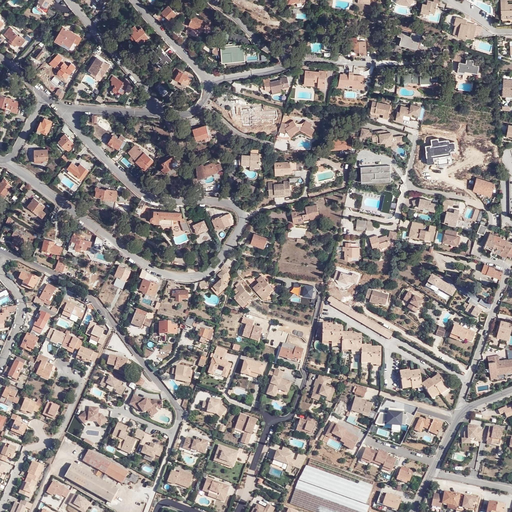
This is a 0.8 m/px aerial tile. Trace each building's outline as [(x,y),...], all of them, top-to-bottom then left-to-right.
[(437,1),(434,0),(433,0),(432,0),(433,1),(427,0),(427,3),(423,2),(421,11),(434,13),(434,9),(436,9),(437,2),(437,1)] [(500,0),(501,17),(511,16),(511,3),(508,4),(507,0),(500,0)] [(177,13),(169,5),(162,12),(166,16),(167,16),(171,19),(177,13)] [(207,20),(193,15),(190,24),(202,29),(203,24),(205,25),(207,20)] [(455,23),(457,16),(449,15),(448,21),(455,23)] [(468,19),(457,16),(455,23),(454,29),(459,30),(458,33),(467,35),(468,34),(475,36),(478,23),(470,22),(470,23),(467,23),(467,21),(468,19)] [(99,17),(94,21),(98,25),(103,21),(99,17)] [(316,32),(316,43),(322,43),(322,51),(332,51),(332,34),(329,34),(329,30),(332,31),(333,21),(321,21),(321,32),(316,32)] [(55,39),(63,26),(61,25),(53,38),(55,39)] [(135,25),(131,29),(132,32),(131,33),(131,36),(133,38),(136,38),(139,43),(143,40),(144,41),(149,37),(145,33),(146,32),(142,27),(138,30),(135,25)] [(13,29),(10,26),(4,33),(10,38),(8,40),(15,46),(17,44),(18,45),(20,46),(25,40),(20,34),(19,35),(13,30),(13,29)] [(82,37),(63,26),(55,39),(74,51),(82,37)] [(186,33),(197,36),(199,30),(188,27),(186,33)] [(411,42),(410,45),(417,47),(421,34),(413,32),(412,34),(404,31),(404,29),(400,28),(398,35),(402,36),(401,38),(401,39),(411,42)] [(184,34),(179,29),(175,33),(180,38),(184,34)] [(505,35),(497,35),(497,44),(503,44),(503,40),(505,40),(505,35)] [(361,53),(367,52),(366,40),(358,41),(357,36),(350,37),(351,42),(349,42),(350,52),(361,51),(361,53)] [(277,46),(283,49),(286,41),(280,38),(277,46)] [(226,59),(242,58),(241,47),(231,48),(231,51),(225,51),(226,59)] [(452,58),(453,50),(444,48),(443,56),(452,58)] [(45,52),(42,49),(36,56),(39,59),(42,55),(43,56),(45,52)] [(42,63),(49,55),(46,53),(40,61),(42,63)] [(88,69),(92,72),(96,74),(97,72),(102,76),(109,65),(107,64),(96,56),(88,69)] [(70,66),(61,59),(56,64),(60,68),(57,71),(57,73),(58,74),(59,75),(60,75),(61,75),(62,74),(66,77),(68,74),(69,75),(72,71),(69,68),(70,66)] [(463,70),(463,72),(478,74),(480,65),(473,64),(474,60),(467,59),(466,63),(459,61),(458,69),(463,70)] [(173,72),(171,75),(186,83),(190,75),(193,77),(194,75),(183,69),(182,71),(181,71),(181,69),(179,68),(178,69),(174,67),(172,71),(173,72)] [(323,75),(323,70),(319,69),(319,71),(319,73),(314,73),(314,71),(306,70),(304,84),(310,84),(310,83),(314,84),(314,81),(318,82),(317,86),(324,87),(325,75),(323,75)] [(363,88),(364,78),(360,78),(360,75),(355,74),(355,77),(353,77),(353,74),(353,71),(349,71),(349,74),(346,73),(343,73),(339,73),(338,86),(363,88)] [(404,82),(437,82),(438,73),(432,73),(432,71),(419,71),(418,73),(409,73),(409,72),(404,72),(404,82)] [(123,81),(114,75),(111,80),(112,80),(111,82),(115,84),(113,87),(113,89),(114,90),(115,91),(118,91),(121,93),(124,89),(130,93),(133,87),(128,84),(130,81),(125,78),(123,81)] [(270,82),(264,83),(261,84),(262,88),(265,87),(266,90),(272,89),(272,92),(281,90),(280,89),(289,86),(287,77),(285,78),(285,77),(280,78),(281,79),(270,82)] [(511,79),(504,79),(502,95),(507,95),(507,100),(511,100),(511,79)] [(162,86),(158,90),(163,96),(168,93),(162,86)] [(57,93),(63,98),(67,92),(60,88),(57,93)] [(18,106),(21,108),(22,103),(14,100),(0,95),(0,106),(6,108),(6,109),(16,112),(18,106)] [(166,102),(169,106),(174,99),(171,97),(166,102)] [(374,99),(371,109),(385,112),(384,116),(389,117),(392,103),(374,99)] [(259,104),(259,105),(259,107),(257,108),(256,106),(249,107),(249,111),(253,110),(253,113),(252,113),(252,117),(264,116),(263,112),(268,111),(267,103),(264,104),(264,103),(259,104)] [(405,112),(407,112),(413,114),(413,112),(419,113),(421,106),(412,103),(411,107),(401,105),(400,110),(398,110),(396,119),(405,121),(406,117),(404,116),(405,112)] [(41,121),(37,128),(41,130),(41,131),(46,134),(52,121),(44,117),(42,121),(41,121)] [(286,124),(281,122),(277,138),(289,140),(290,136),(289,135),(294,132),(299,129),(300,129),(311,135),(315,128),(311,126),(313,123),(306,119),(304,121),(302,123),(300,123),(297,123),(295,122),(293,119),(286,124)] [(102,120),(98,123),(106,130),(109,126),(102,120)] [(201,138),(209,135),(206,124),(193,128),(196,139),(201,138)] [(362,128),(360,136),(369,138),(369,137),(372,137),(372,140),(376,140),(377,142),(385,141),(385,143),(391,142),(393,143),(397,143),(397,144),(403,143),(402,135),(393,136),(392,133),(384,130),(372,131),(370,131),(370,129),(362,128)] [(68,150),(75,144),(65,133),(61,137),(62,138),(59,141),(60,141),(58,143),(64,150),(66,148),(68,150)] [(121,143),(125,137),(121,134),(118,138),(113,135),(108,142),(114,146),(114,145),(118,148),(121,143)] [(352,145),(351,137),(346,137),(335,137),(334,138),(333,140),(329,140),(330,148),(347,147),(347,146),(352,145)] [(153,160),(139,147),(138,148),(134,145),(128,152),(131,155),(146,169),(153,160)] [(48,159),(47,149),(34,149),(35,160),(41,159),(48,159)] [(259,162),(262,162),(263,153),(250,153),(250,155),(239,154),(239,163),(250,163),(250,166),(259,166),(259,162)] [(173,167),(179,164),(173,154),(171,155),(170,154),(159,160),(163,167),(162,168),(164,172),(173,167)] [(144,170),(146,169),(131,155),(128,158),(133,163),(135,162),(144,170)] [(69,169),(82,179),(89,170),(84,166),(82,169),(78,166),(71,161),(66,167),(69,169)] [(203,166),(203,164),(198,166),(198,177),(204,175),(222,169),(220,163),(215,165),(214,161),(203,166)] [(291,171),(291,170),(291,165),(290,162),(275,162),(275,172),(291,171)] [(386,176),(390,176),(390,164),(380,165),(380,163),(375,163),(375,178),(386,177),(386,176)] [(80,181),(82,179),(69,169),(68,171),(80,181)] [(4,177),(0,182),(0,194),(3,197),(8,190),(11,191),(13,188),(12,185),(9,182),(7,181),(8,179),(4,177)] [(491,195),(494,183),(477,178),(473,190),(491,195)] [(279,183),(279,194),(284,193),(284,191),(290,191),(289,181),(283,181),(284,183),(279,183)] [(274,182),(268,182),(269,192),(274,192),(274,194),(279,194),(279,183),(274,184),(274,182)] [(126,188),(120,184),(117,189),(123,192),(126,188)] [(115,200),(117,190),(106,188),(106,189),(100,188),(99,187),(97,186),(96,187),(95,197),(115,200)] [(30,196),(33,191),(29,188),(26,193),(27,194),(25,196),(27,198),(29,195),(30,196)] [(27,206),(38,214),(42,209),(45,205),(34,197),(27,206)] [(146,201),(142,198),(134,211),(139,214),(146,201)] [(427,209),(433,210),(435,203),(429,202),(429,201),(418,198),(410,201),(411,206),(415,205),(416,206),(416,209),(421,210),(422,209),(427,210),(427,209)] [(306,210),(300,211),(300,213),(297,213),(296,211),(296,210),(291,211),(293,222),(298,221),(314,218),(320,217),(317,204),(305,206),(306,210)] [(453,212),(446,210),(443,220),(448,221),(447,223),(455,225),(458,213),(453,212)] [(185,219),(185,218),(181,218),(181,213),(151,211),(151,216),(151,217),(150,218),(151,219),(151,220),(152,220),(153,221),(154,221),(154,222),(173,224),(173,222),(180,222),(184,231),(187,230),(188,233),(190,232),(185,222),(185,219)] [(233,222),(229,213),(223,216),(222,215),(215,218),(215,219),(213,220),(216,228),(219,227),(219,228),(233,222)] [(367,221),(357,219),(356,228),(366,229),(367,221)] [(207,228),(204,220),(193,225),(191,220),(187,221),(192,233),(196,232),(197,233),(207,228)] [(423,223),(411,220),(410,227),(415,228),(413,235),(419,236),(424,238),(424,236),(433,238),(435,226),(429,224),(427,229),(422,228),(423,223)] [(478,231),(477,232),(484,235),(487,226),(481,224),(478,231)] [(415,228),(410,227),(408,236),(419,239),(419,236),(413,235),(415,228)] [(305,236),(305,228),(289,229),(290,237),(305,236)] [(456,236),(457,231),(445,228),(443,239),(454,243),(455,239),(456,236)] [(26,240),(28,236),(15,229),(12,234),(15,236),(12,242),(23,248),(26,241),(26,240)] [(394,247),(395,246),(396,239),(397,232),(390,230),(388,236),(387,236),(387,235),(378,237),(377,234),(370,237),(373,247),(377,246),(379,245),(380,248),(389,245),(390,248),(394,247)] [(91,246),(92,241),(79,237),(81,233),(73,231),(73,233),(72,233),(70,240),(70,239),(67,250),(75,252),(76,249),(77,250),(78,250),(80,250),(81,249),(82,248),(86,249),(88,246),(91,246)] [(498,241),(500,236),(490,232),(484,246),(492,249),(495,240),(498,241)] [(266,241),(267,237),(254,233),(251,243),(258,245),(264,247),(265,242),(266,241)] [(58,253),(59,245),(54,244),(55,241),(44,238),(42,249),(52,251),(58,253)] [(500,242),(498,241),(495,240),(492,249),(495,251),(500,242)] [(500,242),(495,251),(501,254),(503,248),(505,244),(501,243),(500,242)] [(359,247),(351,246),(345,246),(343,246),(342,251),(344,252),(344,259),(351,260),(352,256),(359,256),(359,247)] [(503,248),(501,254),(507,256),(507,254),(509,251),(503,248)] [(58,258),(54,267),(63,270),(65,264),(63,263),(64,261),(62,260),(63,258),(59,257),(58,258)] [(230,268),(224,263),(221,267),(223,269),(221,272),(218,274),(221,278),(214,284),(219,290),(228,283),(223,277),(225,275),(230,268)] [(501,279),(503,272),(494,269),(495,267),(491,266),(484,263),(481,271),(486,273),(486,274),(501,279)] [(126,279),(131,270),(120,264),(115,274),(126,279)] [(39,278),(34,276),(34,277),(30,276),(21,271),(18,278),(23,280),(22,283),(33,288),(35,284),(36,285),(39,278)] [(265,289),(268,292),(273,288),(261,275),(259,277),(261,279),(259,281),(253,286),(260,294),(265,289)] [(440,291),(452,297),(457,287),(429,275),(424,288),(438,294),(440,291)] [(154,293),(158,283),(144,277),(140,287),(144,288),(154,293)] [(122,288),(124,283),(116,279),(113,284),(122,288)] [(39,298),(36,296),(33,301),(38,304),(40,300),(49,305),(51,302),(49,301),(56,288),(48,283),(39,298)] [(160,283),(158,283),(154,293),(144,288),(143,291),(155,296),(160,283)] [(245,298),(249,293),(241,283),(237,287),(239,290),(234,295),(244,307),(249,303),(247,300),(245,298)] [(219,292),(214,285),(211,287),(218,295),(225,289),(224,288),(219,292)] [(183,297),(188,297),(188,289),(176,289),(176,291),(173,292),(173,295),(176,294),(176,299),(182,299),(183,297)] [(260,294),(264,298),(269,294),(268,292),(265,289),(260,294)] [(369,289),(366,298),(370,299),(369,300),(385,305),(388,295),(369,289)] [(415,313),(422,301),(409,292),(404,300),(412,303),(409,309),(415,313)] [(389,338),(392,331),(362,313),(349,306),(329,294),(327,299),(330,301),(330,303),(389,338)] [(461,310),(476,319),(482,310),(476,307),(479,303),(469,297),(461,310)] [(70,302),(63,299),(60,306),(64,308),(62,314),(70,317),(71,315),(78,318),(78,317),(81,318),(83,313),(80,312),(81,310),(69,304),(70,302)] [(35,322),(31,329),(32,330),(40,334),(42,330),(51,312),(43,307),(39,313),(37,312),(33,321),(35,322)] [(145,318),(147,313),(137,308),(131,323),(141,327),(144,320),(146,321),(145,324),(149,325),(151,320),(145,318)] [(3,317),(6,316),(8,316),(8,311),(7,309),(2,310),(2,314),(0,313),(0,323),(4,323),(4,319),(3,317)] [(194,319),(187,316),(184,324),(192,327),(194,319)] [(243,318),(241,323),(246,324),(242,336),(258,341),(262,329),(252,326),(253,321),(243,318)] [(508,339),(511,325),(511,321),(501,319),(496,336),(508,339)] [(177,333),(177,325),(170,325),(170,322),(159,321),(159,333),(177,333)] [(100,350),(106,336),(102,334),(103,331),(95,328),(96,325),(91,323),(86,333),(91,335),(91,337),(99,340),(98,343),(99,343),(97,348),(100,350)] [(322,323),(322,338),(328,338),(328,341),(332,342),(332,343),(342,344),(342,347),(347,347),(347,350),(351,350),(351,352),(361,352),(361,360),(366,360),(366,363),(371,363),(371,365),(380,365),(381,346),(371,346),(371,345),(361,344),(361,333),(352,333),(352,332),(342,332),(342,325),(332,325),(332,323),(322,323)] [(197,335),(210,339),(213,330),(209,329),(210,327),(199,324),(198,327),(197,326),(196,330),(198,331),(197,335)] [(461,329),(462,327),(454,324),(450,334),(460,338),(460,339),(464,340),(465,338),(472,341),(475,332),(467,329),(467,331),(461,329)] [(436,334),(443,337),(446,328),(439,326),(436,334)] [(55,347),(60,349),(62,346),(67,335),(50,327),(47,335),(46,337),(51,339),(50,341),(57,344),(55,347)] [(20,346),(25,349),(26,346),(32,349),(38,338),(27,333),(20,346)] [(67,335),(62,346),(68,349),(69,347),(74,349),(75,348),(79,350),(81,346),(83,342),(69,336),(67,335)] [(150,341),(148,347),(154,349),(156,343),(150,341)] [(300,359),(303,349),(283,342),(279,354),(292,358),(292,360),(298,362),(299,358),(300,359)] [(79,350),(76,357),(81,360),(82,358),(90,361),(90,360),(95,362),(98,354),(81,346),(79,350)] [(225,359),(227,350),(216,346),(211,362),(208,373),(214,375),(216,369),(222,372),(221,376),(227,378),(232,364),(227,362),(227,360),(225,359)] [(39,354),(36,358),(41,361),(36,374),(41,376),(42,373),(49,376),(52,370),(54,370),(55,367),(54,366),(53,366),(47,363),(49,358),(39,354)] [(110,365),(114,366),(119,367),(119,368),(122,369),(123,363),(126,364),(128,359),(109,354),(107,364),(110,365)] [(510,369),(510,372),(511,371),(511,358),(499,360),(499,355),(488,356),(489,362),(492,361),(492,365),(489,365),(491,378),(498,377),(497,373),(497,371),(510,369)] [(16,380),(25,360),(17,357),(14,364),(12,363),(10,367),(7,366),(5,371),(9,373),(8,376),(16,380)] [(241,373),(250,376),(251,372),(258,374),(262,375),(265,365),(245,360),(241,373)] [(190,373),(191,368),(177,365),(176,368),(173,368),(172,373),(176,374),(175,379),(190,382),(192,374),(190,373)] [(269,371),(268,376),(273,378),(267,395),(275,397),(275,396),(277,391),(286,394),(290,382),(281,378),(284,371),(276,368),(275,372),(269,371)] [(400,371),(402,385),(407,385),(408,388),(412,387),(412,389),(424,387),(430,396),(434,393),(436,396),(440,393),(441,395),(448,389),(438,374),(431,380),(429,378),(422,384),(419,370),(410,371),(409,369),(400,371)] [(131,381),(137,385),(141,387),(145,381),(134,375),(131,381)] [(104,377),(100,385),(104,387),(106,384),(114,388),(114,389),(116,390),(115,392),(121,396),(125,388),(121,385),(122,383),(118,381),(109,376),(108,379),(104,377)] [(326,400),(330,402),(335,388),(332,386),(331,388),(325,386),(326,383),(314,379),(311,389),(312,389),(310,397),(318,400),(320,395),(326,398),(326,400)] [(0,393),(2,394),(2,396),(0,399),(0,402),(5,404),(7,399),(17,403),(19,399),(15,397),(16,393),(6,388),(2,386),(0,390),(0,393)] [(364,396),(366,390),(357,387),(355,393),(364,396)] [(277,391),(275,396),(277,397),(278,394),(282,396),(281,398),(284,399),(286,394),(277,391)] [(132,397),(129,404),(133,406),(134,407),(135,408),(143,412),(146,410),(151,417),(157,412),(155,409),(156,408),(161,408),(162,401),(154,400),(151,402),(148,401),(147,399),(144,401),(141,401),(132,397)] [(361,403),(362,399),(355,397),(351,410),(364,414),(364,415),(369,417),(372,404),(366,402),(365,404),(361,403)] [(38,412),(43,400),(38,398),(36,403),(25,398),(20,408),(26,411),(26,412),(32,415),(34,410),(38,412)] [(203,400),(202,407),(207,409),(206,412),(211,413),(217,415),(220,417),(227,409),(221,404),(222,400),(210,398),(209,401),(203,400)] [(511,413),(511,412),(511,401),(508,403),(509,404),(502,406),(502,405),(492,408),(495,415),(500,413),(502,418),(505,417),(511,415),(511,413)] [(53,419),(59,407),(48,402),(42,414),(53,419)] [(85,412),(79,417),(84,424),(88,421),(100,422),(105,418),(103,416),(100,417),(99,417),(99,414),(98,414),(98,408),(89,407),(89,413),(85,412)] [(207,409),(202,407),(200,414),(211,416),(211,413),(206,412),(207,409)] [(403,425),(406,413),(402,412),(402,411),(392,408),(388,420),(403,425)] [(12,414),(11,416),(10,419),(14,420),(10,432),(16,435),(17,432),(23,434),(27,425),(19,422),(21,417),(12,414)] [(240,414),(236,423),(254,427),(256,420),(240,414)] [(312,435),(318,419),(309,415),(307,421),(301,418),(297,429),(312,435)] [(88,421),(84,424),(86,426),(89,424),(99,425),(100,426),(107,421),(105,418),(100,422),(88,421)] [(430,427),(429,430),(428,431),(437,435),(443,423),(434,419),(433,421),(432,422),(426,419),(426,420),(421,418),(420,418),(420,419),(415,429),(421,432),(423,427),(424,424),(430,427)] [(127,427),(117,423),(112,435),(124,440),(120,449),(130,453),(135,440),(133,439),(126,436),(127,433),(125,432),(127,427)] [(254,427),(236,423),(235,427),(244,431),(242,434),(240,442),(247,444),(252,432),(254,427)] [(464,433),(464,439),(470,439),(470,441),(476,441),(480,442),(483,430),(478,429),(479,426),(474,425),(468,425),(468,426),(468,428),(467,428),(467,431),(465,431),(464,432),(464,433)] [(330,426),(327,432),(332,434),(341,439),(340,441),(344,443),(343,445),(348,448),(349,445),(354,448),(358,439),(345,432),(345,431),(342,429),(336,426),(335,428),(330,426)] [(502,429),(489,426),(486,440),(495,442),(495,443),(499,444),(502,429)] [(144,433),(137,429),(134,436),(136,437),(141,439),(144,433)] [(202,443),(196,441),(188,437),(184,447),(193,450),(194,448),(206,452),(210,440),(204,438),(203,441),(202,443)] [(73,453),(78,444),(67,438),(62,448),(73,453)] [(145,444),(142,451),(154,456),(159,444),(152,441),(150,445),(145,444)] [(1,453),(0,452),(0,459),(5,462),(7,455),(9,457),(12,458),(16,447),(9,444),(8,448),(4,446),(1,453)] [(84,460),(89,450),(78,444),(73,453),(84,460)] [(219,445),(214,457),(229,463),(228,465),(232,467),(237,452),(219,445)] [(371,460),(375,451),(371,449),(371,451),(369,450),(369,449),(366,447),(361,458),(371,461),(371,460)] [(128,472),(89,450),(84,460),(83,461),(123,483),(128,472)] [(382,452),(379,450),(378,452),(375,451),(371,460),(384,464),(387,456),(388,454),(384,452),(383,454),(382,453),(382,452)] [(295,467),(297,461),(291,459),(292,456),(278,451),(275,460),(295,467)] [(392,470),(396,459),(392,458),(392,459),(390,458),(391,457),(387,456),(384,464),(383,466),(392,470)] [(291,497),(292,500),(313,510),(312,497),(309,497),(305,495),(304,484),(307,486),(309,485),(309,478),(311,479),(312,484),(311,486),(311,490),(315,482),(325,481),(318,478),(323,477),(323,470),(318,468),(312,469),(311,464),(313,464),(312,459),(310,459),(304,473),(302,473),(298,481),(300,492),(295,490),(291,497)] [(27,478),(37,482),(44,467),(33,462),(30,468),(28,473),(29,474),(27,478)] [(111,502),(119,489),(73,463),(65,476),(111,502)] [(406,483),(407,481),(408,479),(410,479),(413,471),(401,467),(396,479),(406,483)] [(194,474),(180,469),(178,473),(172,470),(168,480),(175,482),(176,480),(190,485),(194,474)] [(329,481),(327,481),(330,491),(342,488),(342,486),(347,484),(346,481),(347,481),(346,478),(340,480),(339,475),(328,477),(329,481)] [(30,498),(37,482),(27,478),(26,482),(24,482),(19,493),(30,498)] [(216,484),(216,482),(208,479),(204,490),(210,492),(219,495),(218,499),(222,501),(225,492),(228,493),(230,487),(222,484),(221,486),(216,484)] [(71,491),(54,482),(48,492),(54,496),(54,495),(55,493),(57,494),(62,497),(63,495),(67,498),(71,491)] [(394,496),(397,488),(384,484),(377,503),(397,510),(401,499),(394,496)] [(448,504),(457,506),(459,494),(444,491),(441,503),(448,504)] [(83,511),(86,511),(92,503),(76,494),(70,504),(74,506),(75,504),(83,508),(81,511),(83,511)] [(462,496),(461,510),(476,511),(477,498),(462,496)] [(23,511),(26,507),(30,509),(32,504),(21,499),(19,504),(15,503),(10,511),(23,511)] [(495,511),(498,511),(503,511),(505,504),(489,500),(486,511),(487,511),(495,511)]
